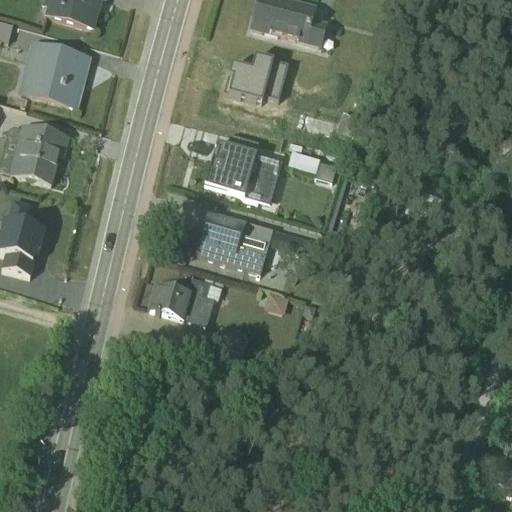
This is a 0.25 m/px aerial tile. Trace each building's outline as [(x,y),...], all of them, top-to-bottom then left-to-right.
[(49,0),(42,25),(96,40),(107,0),(49,0)] [(259,4),(259,5),(250,39),(318,57),(324,34),(311,30),(313,19),(259,4)] [(0,47),(5,48),(9,30),(0,27),(0,47)] [(18,104),(76,120),(92,67),(34,50),(18,104)] [(261,108),(275,112),(286,76),(252,67),(248,80),(229,75),(221,104),(259,115),(261,108)] [(354,126),(340,122),(334,141),(348,146),(354,126)] [(0,165),(0,181),(48,196),(55,171),(61,172),(67,150),(9,133),(0,165)] [(215,155),(202,197),(265,216),(278,173),(252,166),(256,154),(228,146),(225,158),(215,155)] [(206,222),(193,265),(258,284),(271,241),(206,222)] [(155,295),(148,319),(153,321),(153,323),(157,324),(158,322),(204,336),(212,310),(215,311),(219,299),(182,288),(181,292),(175,290),(172,300),(155,295)] [(286,308),(267,303),(263,319),(281,324),(286,308)] [(246,345),(218,337),(210,366),(237,374),(246,345)] [(289,373),(255,363),(250,378),(284,388),(289,373)] [(511,511),(511,448),(504,447),(500,461),(505,462),(500,480),(505,481),(501,494),(508,495),(505,506),(508,507),(507,511),(511,511)]
